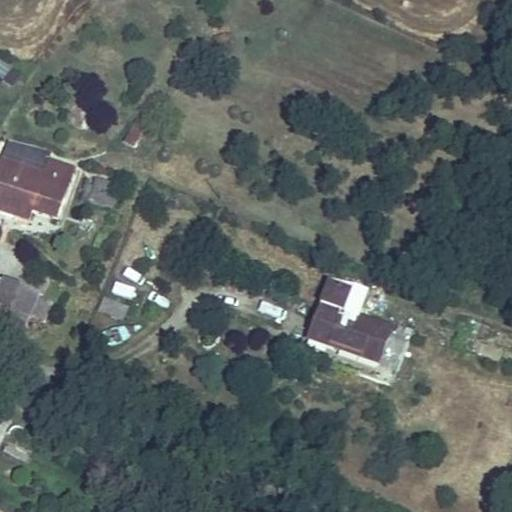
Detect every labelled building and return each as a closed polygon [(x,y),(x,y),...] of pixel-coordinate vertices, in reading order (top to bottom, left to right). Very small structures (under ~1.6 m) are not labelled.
[(0,57),(0,77),(12,87),(22,74),(0,57)] [(140,107),(130,102),(120,125),(130,130),(140,107)] [(137,147),(147,125),(135,119),(125,141),(137,147)] [(13,121),(3,144),(46,160),(53,144),(55,137),(13,121)] [(34,197),(61,208),(82,153),(53,144),(46,160),(3,144),(0,152),(0,196),(28,208),(34,197)] [(115,209),(117,181),(88,179),(87,207),(115,209)] [(0,306),(19,312),(31,275),(0,265),(0,306)] [(350,285),(322,272),(293,341),(360,369),(380,323),(342,306),(350,285)] [(110,297),(131,302),(134,289),(113,284),(110,297)] [(123,326),(128,307),(102,300),(97,319),(123,326)]
